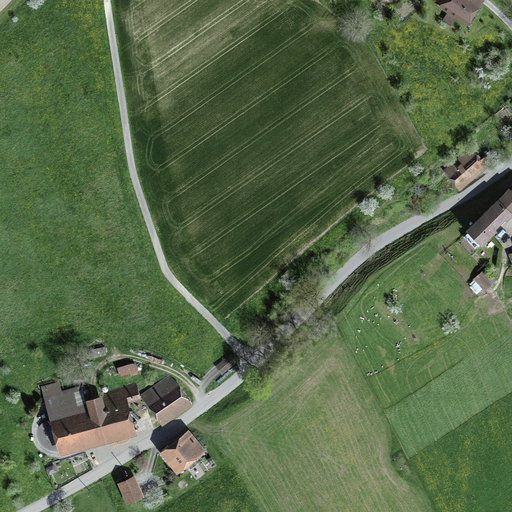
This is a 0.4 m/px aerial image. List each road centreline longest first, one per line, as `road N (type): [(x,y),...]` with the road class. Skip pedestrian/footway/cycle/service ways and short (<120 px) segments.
road 1 (unclassified): [(22,511),(193,414),(363,255),(511,160)]
road 2 (track): [(253,364),(162,264),(134,178),(107,0)]
